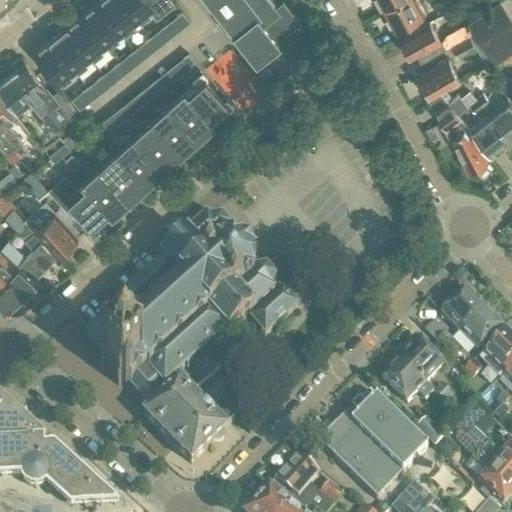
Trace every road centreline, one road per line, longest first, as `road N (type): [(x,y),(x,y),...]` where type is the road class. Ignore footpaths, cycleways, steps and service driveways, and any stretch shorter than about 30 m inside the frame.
road 1 (residential): [(353,36),(9,354)]
road 2 (residential): [(469,233),(199,511)]
road 3 (residential): [(178,511),(9,354)]
road 4 (residential): [(353,36),(469,233)]
